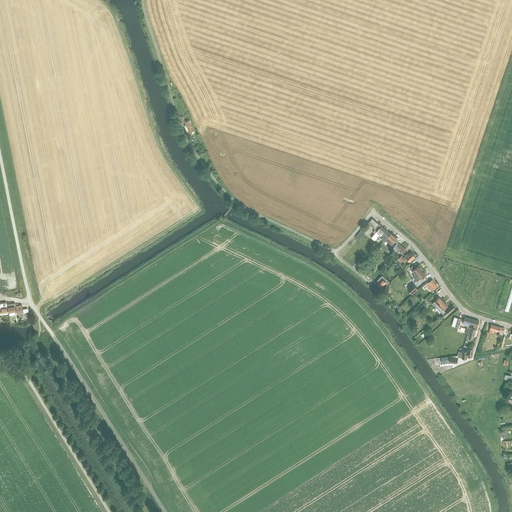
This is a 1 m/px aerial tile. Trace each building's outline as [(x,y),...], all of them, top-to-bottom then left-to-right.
[(190,132),(194,131),(189,120),(185,122),(186,124),(184,125),(188,134),(190,133),(190,132)] [(385,230),(385,229),(372,218),(368,223),(375,229),(373,232),(375,233),(371,237),(375,240),(377,238),(378,236),(380,234),(381,232),(382,233),(385,230)] [(359,239),(366,231),(363,228),(356,236),(357,237),(359,239)] [(386,230),(385,229),(385,230),(382,233),(381,232),(380,234),(378,236),(379,237),(384,241),(385,240),(390,233),(386,230)] [(397,239),(390,233),(385,240),(388,242),(387,244),(390,247),(397,239)] [(396,252),(398,250),(401,246),(398,243),(392,249),(396,252)] [(409,262),(415,256),(414,256),(415,255),(413,254),(411,252),(408,254),(407,253),(404,256),(409,262)] [(427,274),(419,265),(414,269),(412,266),(410,268),(412,270),(415,274),(413,276),(417,281),(419,279),(420,280),(427,274)] [(377,284),(381,288),(385,283),(387,285),(390,281),(382,275),(381,277),(380,277),(376,282),(378,284),(377,284)] [(431,291),(437,286),(432,279),(428,282),(428,281),(425,283),(431,291)] [(418,289),(412,283),(407,288),(412,294),(418,289)] [(443,310),(447,306),(441,300),(439,297),(432,303),(443,314),(445,312),(443,310)] [(8,312),(15,311),(14,307),(16,306),(15,305),(15,303),(13,303),(7,304),(7,307),(8,312)] [(449,313),(455,308),(452,305),(449,308),(446,311),(449,313)] [(474,324),(473,327),(476,328),(479,321),(465,317),(463,324),(469,325),(469,323),(474,324)] [(469,327),(467,336),(466,338),(472,340),(476,329),(469,327)] [(462,351),(462,358),(467,358),(467,356),(472,357),(473,349),(468,348),(467,351),(462,351)]
